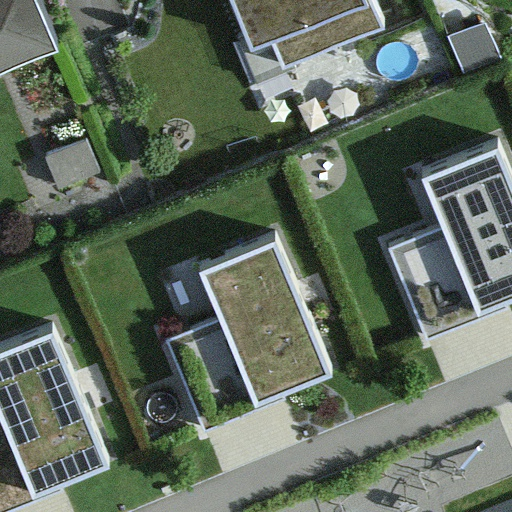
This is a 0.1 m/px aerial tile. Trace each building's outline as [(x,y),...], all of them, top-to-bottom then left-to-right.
[(0,0),(0,57),(52,36),(36,0),(0,0)] [(233,0),(260,61),(393,4),(390,0),(233,0)] [(511,165),(499,134),(426,164),(451,225),(391,250),(423,327),(511,290),(511,165)] [(276,225),(202,255),(228,321),(168,345),(199,422),(334,367),(276,225)] [(53,316),(0,338),(0,397),(4,407),(0,409),(0,501),(111,456),(53,316)]
